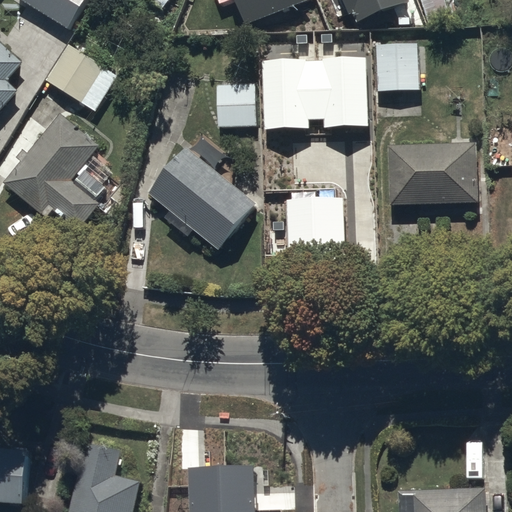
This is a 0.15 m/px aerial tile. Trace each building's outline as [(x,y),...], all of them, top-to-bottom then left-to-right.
[(91,0),(19,0),(19,2),(70,34),(91,0)] [(173,0),(145,0),(164,14),(173,0)] [(361,16),(353,0),(334,0),(324,5),(335,28),(361,16)] [(27,67),(0,44),(0,128),(2,127),(0,124),(0,115),(18,94),(10,87),(27,67)] [(423,44),(379,44),(379,96),(423,96),(423,44)] [(107,71),(69,47),(45,85),(83,109),(107,71)] [(218,80),(220,132),(258,131),(255,79),(218,80)] [(102,151),(62,119),(7,189),(49,223),(54,216),(80,237),(103,209),(74,186),(102,151)] [(282,158),(284,214),(358,212),(357,151),(324,152),(324,136),(293,136),(293,158),(282,158)] [(479,147),(390,150),(392,212),(481,209),(479,147)] [(259,207),(187,153),(151,201),(167,213),(163,219),(191,240),(195,234),(224,255),(259,207)] [(124,454),(87,445),(71,511),(137,511),(144,486),(118,480),(124,454)] [(27,511),(33,460),(0,456),(0,510),(15,511),(27,511)] [(488,511),(488,493),(399,495),(399,511),(488,511)] [(250,511),(250,494),(189,497),(190,511),(250,511)]
